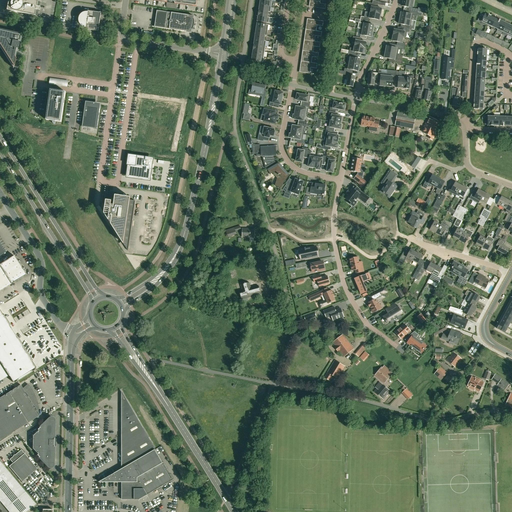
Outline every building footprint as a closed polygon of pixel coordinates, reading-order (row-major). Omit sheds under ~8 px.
[(8,2),(6,10),(37,17),(38,11),(39,11),(39,7),(40,2),(31,0),(11,0),(11,1),(10,1),(10,2),(10,3),(8,2)] [(309,0),(310,2),(315,3),(314,8),(325,9),(326,4),(320,3),(320,0),(309,0)] [(369,6),(368,12),(380,14),(382,9),(374,7),(375,4),(369,3),(368,6),(369,6)] [(78,18),(76,28),(98,31),(101,13),(88,11),(88,12),(87,12),(86,12),(85,13),(84,13),(83,13),(82,14),(81,15),(81,16),(80,16),(80,17),(79,18),(79,19),(78,18)] [(193,16),(157,11),(155,27),(191,32),(191,29),(192,29),(193,28),(194,27),(194,26),(194,25),(194,24),(194,23),(194,21),(194,20),(194,19),(193,19),(193,16)] [(400,18),(411,20),(412,15),(417,16),(418,12),(411,11),(410,14),(401,12),(400,18)] [(361,16),(360,19),(362,20),(367,21),(368,18),(370,18),(379,20),(380,14),(368,12),(369,12),(368,18),(361,16)] [(491,16),(486,13),(485,14),(483,17),(484,17),(481,23),(486,26),(491,16)] [(496,18),(491,16),(487,24),(486,26),(487,26),(487,25),(492,27),(491,29),(492,26),(496,18)] [(406,25),(406,28),(409,29),(411,30),(412,29),(412,26),(410,26),(411,20),(400,18),(399,24),(406,25)] [(501,21),(496,18),(492,26),(491,29),(493,30),(494,27),(497,29),(497,30),(497,29),(501,21)] [(360,19),(360,23),(362,23),(363,23),(362,26),(361,29),(373,31),(374,25),(369,24),(366,24),(367,21),(362,20),(360,19)] [(322,32),(316,31),(317,25),(323,26),(324,21),(313,20),(312,24),(306,23),(306,30),(322,32)] [(506,23),(501,21),(497,29),(497,30),(502,32),(503,31),(506,23)] [(511,26),(506,23),(503,31),(502,32),(507,35),(508,34),(511,26)] [(403,31),(394,29),(393,35),(406,38),(407,32),(409,32),(409,29),(404,28),(403,31)] [(360,37),(360,38),(361,38),(364,39),(365,36),(366,36),(372,37),(373,31),(361,29),(360,35),(360,37)] [(320,43),(320,42),(315,41),(315,36),(321,37),(322,32),(306,30),(311,31),(310,35),(305,34),(304,40),(320,43)] [(0,47),(11,65),(11,67),(14,56),(15,49),(17,49),(19,43),(17,42),(19,33),(18,33),(18,35),(0,31),(0,47)] [(406,38),(393,35),(392,41),(399,42),(399,45),(403,46),(404,47),(405,43),(402,43),(403,37),(406,38)] [(319,53),(313,52),(314,47),(320,47),(320,43),(304,40),(309,41),(309,45),(303,45),(302,51),(319,53)] [(348,51),(348,54),(350,54),(354,55),(354,52),(359,53),(364,54),(364,53),(365,53),(365,50),(364,50),(365,48),(354,46),(353,45),(353,48),(349,48),(349,51),(348,51)] [(398,48),(396,48),(386,46),(385,52),(398,54),(397,54),(398,49),(398,48)] [(317,64),(312,63),(312,57),(318,58),(319,53),(302,51),(308,52),(307,56),(302,55),(301,61),(317,64)] [(398,54),(385,52),(384,58),(389,59),(391,59),(391,62),(396,63),(398,54)] [(348,57),(347,63),(348,63),(349,63),(359,65),(361,59),(355,58),(353,58),(354,55),(350,54),(348,54),(347,57),(348,57)] [(453,69),(453,70),(454,59),(451,59),(452,58),(451,58),(451,59),(444,58),(444,57),(441,79),(442,79),(442,78),(449,79),(449,80),(450,69),(453,69)] [(317,69),(317,64),(301,61),(301,62),(306,62),(306,67),(300,66),(299,72),(310,74),(311,68),(317,69)] [(345,68),(344,71),(346,72),(347,72),(348,69),(353,70),(358,71),(359,65),(349,63),(348,63),(347,69),(346,69),(347,69),(345,68)] [(374,85),(374,80),(374,78),(378,79),(378,78),(378,73),(370,72),(369,74),(368,85),(369,85),(369,86),(372,86),(372,85),(374,85)] [(380,86),(386,86),(387,74),(381,73),(381,72),(378,72),(378,73),(378,78),(380,78),(380,86)] [(398,80),(398,82),(398,88),(403,88),(405,76),(399,75),(399,72),(396,72),(396,74),(395,80),(398,80)] [(393,74),(387,74),(386,86),(391,87),(392,80),(395,80),(396,74),(393,73),(393,74)] [(355,76),(346,75),(345,80),(348,80),(347,86),(353,87),(355,76)] [(411,76),(405,76),(403,88),(409,89),(410,84),(410,81),(413,82),(414,76),(411,76)] [(49,84),(67,87),(68,81),(50,78),(49,84)] [(425,92),(424,99),(430,100),(431,93),(432,93),(434,87),(430,87),(431,82),(425,80),(425,84),(425,86),(423,91),(425,92)] [(250,89),(250,90),(249,90),(249,91),(248,94),(249,94),(254,95),(255,93),(256,93),(256,92),(263,94),(262,100),(265,100),(267,90),(265,89),(266,86),(267,87),(268,86),(257,84),(256,84),(253,83),(252,87),(251,87),(251,88),(251,89),(250,89)] [(421,99),(422,91),(423,92),(424,86),(421,85),(421,87),(418,86),(416,88),(416,90),(414,97),(417,98),(420,99),(420,98),(421,99)] [(458,98),(459,94),(459,90),(452,88),(451,98),(454,98),(452,106),(455,106),(456,107),(457,107),(458,107),(459,107),(461,99),(458,98)] [(46,120),(61,122),(66,92),(51,90),(46,120)] [(278,92),(275,91),(273,100),(270,100),(269,106),(274,107),(275,103),(281,104),(281,100),(282,100),(282,98),(283,97),(282,97),(283,93),(282,93),(282,92),(278,91),(278,92)] [(304,101),(304,105),(310,106),(310,102),(309,102),(310,96),(305,95),(306,94),(302,94),(302,95),(297,94),(296,100),(304,101)] [(93,128),(97,129),(100,109),(98,109),(99,105),(95,104),(95,103),(95,102),(94,102),(94,103),(86,101),(84,113),(82,127),(93,128)] [(330,110),(336,111),(336,109),(344,110),(345,104),(341,103),(341,102),(337,102),(337,103),(332,102),(331,107),(330,107),(330,110)] [(296,107),(295,113),(305,115),(306,111),(308,111),(308,109),(309,109),(310,106),(304,105),(303,108),(296,107)] [(275,112),(264,109),(263,115),(266,116),(264,121),(270,123),(270,124),(274,125),(274,124),(275,124),(276,119),(277,119),(278,115),(275,115),(275,112)] [(330,117),(329,121),(341,123),(342,117),(335,115),(336,112),(329,111),(328,117),(330,117)] [(398,112),(395,125),(413,129),(415,116),(398,112)] [(301,120),(300,124),(306,125),(307,121),(304,121),(305,115),(295,113),(294,115),(293,115),(293,119),(301,120)] [(375,118),(363,116),(361,125),(378,129),(379,122),(374,121),(375,118)] [(429,117),(422,132),(429,136),(428,138),(432,140),(433,138),(434,138),(436,134),(435,134),(441,123),(429,117)] [(327,126),(326,130),(332,131),(333,127),(341,129),(342,125),(340,125),(341,123),(329,121),(328,127),(327,126)] [(293,126),(291,132),(303,134),(304,128),(306,128),(306,125),(300,124),(299,127),(293,126)] [(274,129),(264,127),(262,136),(259,135),(258,140),(262,141),(265,141),(266,137),(269,138),(270,136),(274,136),(275,136),(276,132),(275,132),(275,131),(274,131),(274,129)] [(391,127),(389,136),(400,138),(402,129),(391,127)] [(326,130),(324,139),(337,142),(338,135),(331,134),(332,131),(326,130)] [(289,138),(297,139),(296,142),(297,143),(301,143),(303,144),(303,140),(302,140),(303,134),(291,132),(291,134),(290,134),(289,138)] [(337,144),(337,142),(324,139),(324,140),(326,140),(325,143),(324,143),(322,149),(329,150),(329,146),(337,148),(338,144),(337,144)] [(72,141),(65,152),(76,170),(93,169),(94,167),(96,148),(96,147),(96,146),(97,146),(95,146),(95,145),(77,143),(77,142),(72,141)] [(256,156),(264,156),(267,166),(265,167),(265,168),(275,162),(273,158),(274,158),(273,158),(273,155),(276,155),(274,150),(273,151),(273,147),(256,148),(256,156)] [(303,154),(307,155),(308,150),(308,149),(302,147),(302,149),(298,149),(297,153),(296,153),(296,156),(297,157),(296,161),(302,162),(303,154)] [(308,150),(307,155),(306,156),(310,157),(308,167),(314,168),(316,156),(310,155),(311,151),(308,150)] [(130,156),(127,176),(149,180),(152,159),(130,156)] [(316,156),(314,168),(317,168),(316,169),(320,170),(322,162),(325,163),(326,156),(323,156),(322,159),(317,158),(317,156),(316,156)] [(327,171),(333,172),(334,168),(335,168),(335,164),(334,164),(335,159),(327,157),(326,163),(328,163),(327,171)] [(360,172),(361,165),(362,159),(353,158),(350,171),(358,172),(357,175),(357,174),(355,176),(354,178),(362,185),(363,186),(367,182),(365,181),(362,179),(363,176),(364,172),(360,172)] [(279,163),(267,169),(270,174),(276,171),(279,174),(278,175),(279,174),(281,177),(275,185),(280,189),(289,175),(279,163)] [(393,173),(390,170),(382,183),(386,185),(382,191),(383,192),(383,193),(384,193),(386,194),(385,195),(389,198),(392,193),(391,192),(394,189),(396,190),(398,186),(392,182),(394,180),(390,177),(393,173)] [(438,178),(434,176),(432,175),(429,180),(427,179),(423,186),(426,188),(427,186),(429,187),(430,184),(434,186),(438,178)] [(438,194),(440,189),(444,182),(438,178),(434,186),(437,188),(435,190),(436,191),(435,193),(438,194)] [(298,180),(296,179),(293,187),(290,186),(287,184),(282,190),(286,192),(291,194),(291,192),(298,194),(300,190),(301,190),(302,187),(301,187),(303,182),(301,181),(301,180),(298,179),(298,180)] [(456,196),(457,193),(461,185),(455,182),(452,189),(450,188),(449,192),(456,196)] [(323,197),(323,198),(324,195),(325,195),(326,191),(324,191),(325,185),(320,184),(320,185),(312,184),(311,188),(307,187),(306,193),(310,194),(310,193),(318,195),(318,196),(323,197)] [(365,203),(369,198),(359,190),(359,189),(354,185),(350,190),(349,190),(346,193),(347,194),(348,195),(346,198),(348,201),(347,202),(353,206),(356,202),(355,201),(356,200),(355,200),(358,197),(365,203)] [(469,191),(467,190),(467,189),(461,185),(457,193),(461,195),(460,198),(464,200),(469,191)] [(480,201),(484,193),(478,189),(474,197),(480,201)] [(484,193),(480,201),(486,204),(490,196),(484,193)] [(115,200),(110,199),(110,201),(106,200),(104,214),(128,251),(135,201),(130,200),(130,197),(115,195),(115,200)] [(503,208),(507,200),(501,196),(497,204),(503,208)] [(434,212),(437,206),(440,201),(437,199),(431,210),(434,212)] [(511,209),(511,202),(507,200),(503,208),(506,209),(505,212),(510,214),(511,209)] [(423,217),(424,214),(418,211),(416,214),(417,214),(415,217),(411,215),(407,222),(411,224),(411,225),(417,228),(417,227),(418,228),(420,225),(419,225),(420,223),(422,225),(425,219),(423,218),(423,217)] [(436,233),(440,225),(437,223),(438,221),(433,218),(428,227),(430,228),(430,230),(436,233)] [(440,225),(436,233),(442,236),(446,228),(440,225)] [(236,234),(235,231),(240,229),(239,226),(226,231),(228,237),(236,234)] [(465,243),(468,237),(470,238),(473,232),(465,228),(463,232),(459,240),(465,243)] [(243,229),(242,237),(254,237),(254,229),(243,229)] [(463,232),(457,229),(453,237),(459,240),(463,232)] [(486,239),(483,237),(484,236),(479,233),(477,238),(479,239),(476,244),(482,247),(486,239)] [(486,239),(482,247),(488,250),(492,243),(497,245),(501,237),(501,236),(497,234),(494,240),(488,236),(486,239)] [(501,237),(497,245),(496,246),(499,247),(497,250),(505,255),(509,248),(503,246),(506,240),(501,237)] [(304,248),(299,249),(299,251),(301,260),(314,257),(318,256),(317,253),(318,253),(317,248),(316,248),(316,247),(306,249),(306,248),(304,248)] [(414,251),(414,250),(411,248),(411,249),(407,256),(403,253),(399,261),(403,263),(405,261),(410,264),(412,260),(416,252),(414,251)] [(416,252),(412,260),(418,263),(422,255),(416,252)] [(0,291),(26,275),(14,256),(0,264),(0,291)] [(358,257),(349,258),(352,271),(355,270),(356,273),(364,272),(364,271),(361,272),(358,257)] [(311,264),(312,272),(315,272),(317,271),(324,270),(322,261),(311,264)] [(458,274),(459,275),(460,276),(464,277),(466,273),(468,270),(464,268),(461,266),(462,265),(454,261),(454,262),(451,266),(451,267),(451,266),(452,267),(452,268),(451,270),(451,271),(458,275),(458,274)] [(432,273),(436,265),(431,262),(426,270),(432,273)] [(415,279),(422,267),(419,265),(412,277),(415,279)] [(442,268),(436,265),(432,273),(429,279),(434,282),(437,284),(441,276),(442,277),(444,273),(440,271),(442,268)] [(474,272),(470,280),(474,282),(478,275),(474,272)] [(355,279),(359,288),(359,290),(361,294),(367,292),(365,288),(363,282),(368,280),(366,274),(355,279)] [(474,282),(485,288),(489,281),(483,278),(484,276),(479,274),(478,275),(474,282)] [(320,275),(312,277),(314,282),(317,281),(319,286),(329,283),(327,276),(321,278),(320,275)] [(242,290),(239,291),(242,299),(239,299),(240,302),(248,300),(247,297),(261,293),(258,285),(251,287),(249,282),(241,284),(242,290)] [(321,295),(322,296),(323,300),(324,300),(326,299),(328,304),(335,301),(333,297),(334,296),(331,290),(328,291),(327,288),(321,291),(318,292),(318,293),(319,296),(321,295)] [(370,299),(371,299),(372,301),(367,303),(368,303),(367,304),(369,307),(371,306),(372,309),(373,309),(374,312),(375,312),(376,312),(379,310),(382,309),(377,300),(376,297),(387,292),(384,288),(368,296),(370,299)] [(473,306),(474,306),(479,296),(467,290),(464,295),(469,297),(467,302),(466,302),(473,306)] [(466,302),(467,302),(464,300),(461,305),(466,307),(463,312),(470,316),(475,307),(474,306),(473,306),(466,302)] [(395,304),(394,303),(385,309),(388,308),(390,311),(388,312),(388,313),(383,316),(383,317),(384,316),(386,320),(385,320),(386,321),(387,322),(386,322),(387,323),(402,313),(401,313),(397,307),(398,306),(397,305),(395,307),(394,304),(395,304)] [(450,306),(448,310),(461,315),(463,310),(450,306)] [(340,308),(339,309),(335,310),(334,307),(324,311),(325,315),(326,317),(331,315),(333,321),(339,318),(339,320),(343,318),(342,317),(344,317),(341,311),(340,308)] [(0,362),(9,376),(13,382),(36,368),(0,311),(0,362)] [(510,323),(511,319),(511,317),(505,313),(502,318),(510,323)] [(467,320),(454,315),(451,323),(464,328),(467,320)] [(502,318),(500,323),(508,328),(510,323),(502,318)] [(432,321),(430,323),(433,328),(435,331),(440,328),(438,325),(436,326),(432,321)] [(505,333),(508,328),(500,323),(497,329),(505,333)] [(410,331),(404,324),(395,332),(401,339),(410,331)] [(434,331),(433,332),(434,336),(443,332),(440,328),(434,331)] [(443,334),(441,339),(449,342),(449,343),(453,345),(453,344),(456,345),(462,333),(451,329),(449,336),(443,334)] [(419,335),(414,331),(408,337),(411,339),(407,343),(421,353),(423,350),(424,349),(424,348),(426,345),(416,338),(419,335)] [(343,334),(333,342),(344,357),(354,349),(343,334)] [(363,342),(354,352),(358,356),(367,346),(363,342)] [(450,357),(449,357),(446,360),(455,367),(461,359),(454,353),(450,357)] [(329,381),(332,375),(337,378),(345,366),(335,361),(324,378),(329,381)] [(9,376),(0,362),(0,381),(9,376)] [(382,368),(381,367),(374,375),(384,383),(391,375),(389,375),(391,372),(384,366),(382,368)] [(442,378),(446,373),(440,368),(436,373),(442,378)] [(493,379),(499,383),(497,385),(505,390),(509,384),(496,375),(493,379)] [(472,377),(467,386),(469,386),(468,388),(474,390),(475,389),(479,391),(484,383),(479,381),(479,380),(475,378),(475,379),(472,377)] [(378,388),(374,392),(383,399),(390,391),(381,384),(380,382),(376,386),(378,388)] [(40,415),(39,414),(39,412),(38,410),(38,407),(38,404),(38,403),(37,402),(37,400),(36,398),(35,397),(35,395),(33,392),(33,391),(32,390),(31,389),(30,387),(29,386),(27,384),(23,388),(20,385),(8,392),(9,392),(0,397),(0,440),(28,423),(36,418),(38,418),(38,416),(40,415)] [(406,389),(402,393),(408,399),(412,395),(406,389)] [(139,499),(173,480),(163,462),(162,463),(155,450),(156,449),(127,400),(122,400),(122,469),(99,482),(122,482),(122,499),(139,499)] [(37,455),(47,466),(48,467),(49,467),(50,467),(51,467),(52,467),(53,466),(53,464),(54,445),(55,445),(55,440),(54,440),(54,421),(54,419),(53,418),(52,418),(51,417),(50,418),(49,418),(37,429),(38,430),(33,436),(32,448),(38,454),(37,455)] [(13,463),(9,466),(22,482),(37,469),(21,450),(10,459),(13,463)] [(25,511),(35,504),(25,492),(0,461),(0,501),(9,511),(25,511)]
